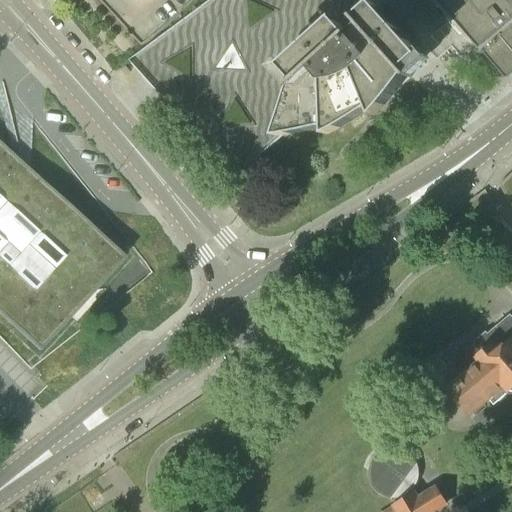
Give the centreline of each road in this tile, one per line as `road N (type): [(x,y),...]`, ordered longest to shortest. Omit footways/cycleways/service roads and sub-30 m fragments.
road 1 (residential): [(244,290),(3,0)]
road 2 (tertiary): [(0,495),(267,317)]
road 3 (tertiary): [(244,290),(113,389),(0,490)]
road 4 (tertiary): [(472,157),(244,290)]
road 5 (tertiary): [(267,317),(371,247),(472,157)]
